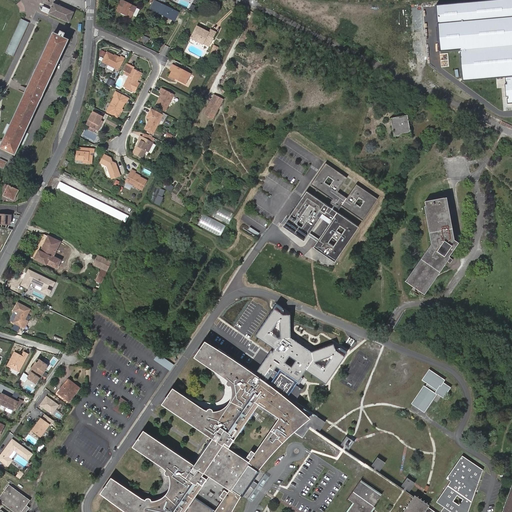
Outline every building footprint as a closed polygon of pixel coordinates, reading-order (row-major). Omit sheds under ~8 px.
[(119,7),(118,10),(132,16),(133,13),(136,5),(122,0),(121,0),(120,3),(119,2),(117,6),(119,7)] [(155,9),(160,1),(158,0),(154,0),(151,7),(155,9)] [(511,0),(492,0),(437,5),(441,50),(462,48),(464,79),(506,76),(508,102),(511,101),(511,0)] [(179,12),(160,1),(155,9),(159,11),(161,9),(169,14),(170,12),(177,16),(179,12)] [(74,12),(54,4),(49,14),(69,23),(74,12)] [(175,20),(177,16),(170,12),(169,14),(161,9),(159,11),(175,20)] [(29,23),(21,18),(4,53),(13,57),(29,23)] [(216,32),(211,30),(209,32),(197,26),(191,38),(203,45),(207,36),(213,39),(216,32)] [(0,148),(14,155),(68,40),(63,38),(64,34),(60,32),(58,36),(53,34),(0,147),(0,148)] [(208,48),(213,39),(207,36),(203,45),(208,48)] [(160,54),(165,57),(169,47),(164,45),(160,54)] [(119,59),(114,56),(107,53),(102,62),(118,71),(124,59),(120,57),(120,58),(119,59)] [(190,75),(173,66),(170,71),(173,72),(169,78),(174,80),(175,79),(185,84),(190,75)] [(134,69),(130,67),(126,73),(125,75),(129,77),(124,88),(135,93),(139,85),(137,84),(141,75),(133,71),(134,69)] [(174,97),(162,91),(160,94),(163,95),(157,108),(166,112),(174,97)] [(128,100),(116,93),(114,97),(115,97),(107,112),(117,118),(125,103),(126,103),(128,100)] [(222,100),(212,95),(203,115),(213,119),(222,100)] [(163,117),(151,110),(146,119),(150,121),(144,131),(153,135),(163,117)] [(96,131),(101,121),(102,118),(101,117),(101,116),(94,112),(87,126),(88,127),(86,129),(91,131),(92,129),(96,131)] [(408,116),(391,119),(394,137),(411,134),(408,116)] [(148,141),(150,137),(144,133),(141,138),(148,141)] [(148,152),(155,139),(150,137),(148,141),(141,138),(140,137),(138,141),(139,141),(140,142),(138,147),(136,146),(133,153),(142,158),(145,151),(148,152)] [(90,156),(92,156),(94,156),(94,151),(80,149),(80,154),(77,153),(76,161),(83,162),(83,164),(91,165),(92,158),(89,158),(90,156)] [(104,155),(100,164),(107,167),(112,180),(119,177),(116,171),(118,170),(116,164),(113,165),(111,159),(104,155)] [(325,163),(311,184),(333,199),(328,206),(306,192),(283,225),(304,239),(307,234),(309,232),(319,217),(322,213),(331,220),(329,223),(318,239),(317,241),(313,247),(334,262),(359,226),(337,211),(341,205),(363,220),(378,198),(356,183),(346,197),(337,191),(347,177),(325,163)] [(137,172),(133,170),(127,183),(142,191),(148,181),(136,174),(137,172)] [(128,216),(59,182),(56,188),(125,222),(128,216)] [(18,191),(6,185),(5,188),(7,189),(3,196),(13,201),(18,191)] [(163,198),(159,196),(155,203),(160,205),(163,198)] [(446,198),(444,199),(451,239),(454,241),(446,198)] [(451,239),(444,199),(425,202),(426,206),(427,206),(434,245),(408,283),(413,287),(420,292),(423,293),(448,257),(449,257),(459,244),(454,241),(451,239)] [(234,213),(219,205),(214,214),(229,222),(234,213)] [(427,206),(426,206),(425,207),(431,245),(406,282),(408,283),(434,245),(427,206)] [(11,215),(0,214),(0,225),(10,226),(10,223),(11,215)] [(225,222),(212,215),(210,220),(222,227),(225,222)] [(318,239),(309,232),(307,234),(313,238),(317,241),(318,239)] [(54,262),(56,257),(54,256),(61,242),(44,233),(32,258),(45,264),(46,263),(55,267),(57,263),(54,262)] [(94,281),(101,284),(110,260),(96,255),(91,265),(99,268),(94,281)] [(450,258),(449,257),(448,257),(423,293),(425,295),(448,262),(450,258)] [(29,268),(20,285),(28,289),(31,282),(42,287),(41,291),(50,295),(56,282),(29,268)] [(30,309),(18,303),(14,311),(19,313),(14,323),(25,328),(28,321),(25,320),(30,309)] [(145,499),(112,475),(100,491),(129,511),(231,511),(233,509),(240,496),(247,486),(251,489),(254,485),(255,483),(251,480),(260,467),(264,462),(268,457),(272,452),(277,448),(281,443),(286,439),(289,435),(293,431),(294,431),(297,429),(299,427),(302,425),(305,423),(307,422),(310,420),(311,419),(300,410),(289,400),(292,396),(300,384),(282,371),(271,386),(208,340),(196,356),(230,380),(232,385),(234,390),(233,397),(230,403),(226,408),(219,411),(214,411),(208,410),(175,387),(163,403),(213,438),(195,464),(145,429),(133,445),(167,469),(169,474),(171,479),(170,486),(167,492),(163,496),(157,499),(151,500),(145,499)] [(15,353),(8,366),(19,372),(28,355),(25,353),(22,357),(15,353)] [(169,369),(173,364),(156,353),(152,359),(169,369)] [(31,373),(28,378),(36,384),(47,368),(47,365),(40,360),(36,366),(34,365),(30,372),(31,373)] [(428,383),(426,386),(424,388),(413,405),(423,412),(437,392),(444,398),(449,390),(442,385),(443,383),(428,372),(423,379),(428,383)] [(65,395),(64,397),(69,401),(79,388),(69,380),(60,391),(65,395)] [(1,394),(0,396),(0,404),(13,411),(15,408),(17,410),(23,402),(19,400),(17,402),(5,396),(4,396),(1,394)] [(119,413),(127,401),(120,397),(112,409),(119,413)] [(39,423),(36,427),(36,426),(32,431),(37,434),(41,436),(49,425),(41,419),(39,422),(39,423)] [(12,440),(0,456),(0,459),(8,466),(13,460),(9,458),(14,450),(28,460),(32,455),(12,440)] [(413,497),(402,511),(467,511),(483,470),(462,455),(447,477),(451,480),(442,494),(437,501),(444,506),(440,511),(435,511),(428,506),(429,504),(422,499),(415,494),(414,495),(414,496),(413,497)] [(353,491),(352,492),(349,496),(348,498),(355,502),(348,511),(370,511),(374,506),(382,495),(360,480),(353,491)] [(30,500),(9,485),(0,497),(0,501),(15,511),(3,511),(1,510),(0,511),(26,511),(30,508),(26,505),(30,500)]
